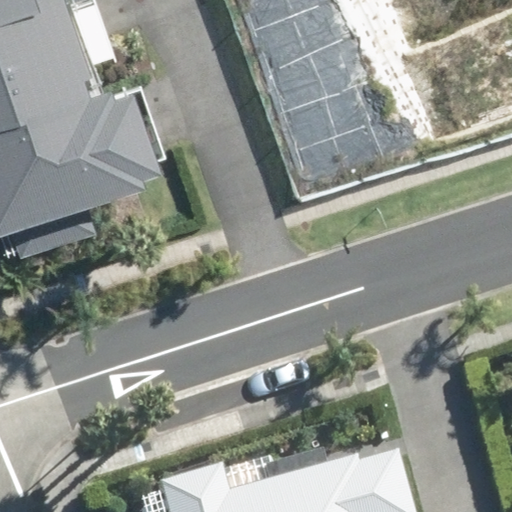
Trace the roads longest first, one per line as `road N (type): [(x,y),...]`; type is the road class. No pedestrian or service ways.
road 1 (residential): [(0,403),(394,276)]
road 2 (residential): [(458,511),(394,276)]
road 3 (residential): [(394,276),(511,238)]
